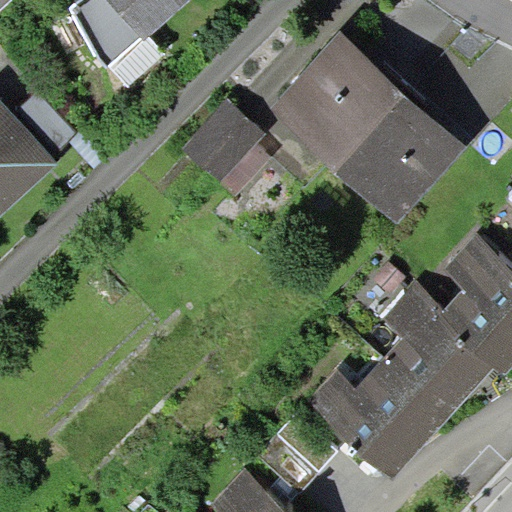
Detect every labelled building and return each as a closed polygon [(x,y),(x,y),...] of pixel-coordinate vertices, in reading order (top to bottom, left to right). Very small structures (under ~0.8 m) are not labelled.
[(110,0),(144,37),(185,0),(110,0)] [(341,34),(272,106),(396,224),(464,152),(341,34)] [(0,81),(0,208),(63,151),(58,145),(19,102),(0,81)] [(40,82),(19,102),(58,145),(80,126),(40,82)] [(227,103),(188,143),(226,179),(265,139),(227,103)] [(511,351),(511,263),(478,231),(446,265),(464,281),(440,306),(413,281),(382,314),(403,333),(359,381),(342,365),(315,394),(392,466),(494,356),(501,363),(511,351)] [(294,511),(240,465),(213,497),(230,511),(294,511)]
